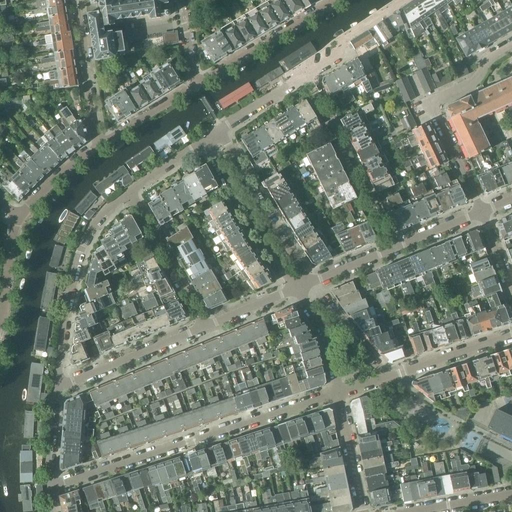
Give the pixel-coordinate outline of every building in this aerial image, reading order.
[(64,0),(39,0),(36,1),(37,9),(65,5),(64,0)] [(168,4),(167,0),(89,0),(90,5),(94,4),(94,5),(95,4),(96,13),(87,14),(94,61),(116,57),(115,53),(124,52),(124,50),(122,43),(119,44),(118,40),(122,40),(122,38),(121,33),(121,32),(112,34),(111,32),(103,33),(102,26),(124,23),(123,19),(148,15),(149,20),(161,18),(160,17),(167,16),(168,16),(168,15),(169,15),(169,14),(169,13),(169,12),(168,12),(167,11),(166,4),(168,4)] [(292,16),(281,0),(270,0),(267,2),(280,23),(292,16)] [(304,9),(298,0),(281,0),(292,16),(304,9)] [(314,3),(312,0),(298,0),(304,9),(314,3)] [(427,17),(418,0),(413,0),(410,3),(418,22),(426,34),(427,36),(429,34),(426,29),(432,25),(429,18),(427,17)] [(441,14),(433,0),(418,0),(427,17),(434,12),(442,30),(448,28),(441,14)] [(447,5),(444,0),(433,0),(441,14),(450,8),(447,5)] [(495,4),(491,0),(485,4),(488,8),(495,4)] [(267,2),(255,9),(268,30),(280,23),(267,2)] [(418,22),(410,3),(401,9),(412,33),(418,29),(423,37),(426,34),(418,22)] [(488,8),(485,4),(479,8),(482,12),(488,8)] [(65,5),(37,9),(33,10),(34,15),(47,13),(48,17),(66,14),(65,5)] [(511,6),(503,12),(511,28),(511,6)] [(255,9),(244,16),(257,37),(268,30),(255,9)] [(413,37),(412,33),(401,9),(392,15),(398,27),(403,25),(409,39),(413,37)] [(474,11),(467,15),(470,20),(476,16),(474,11)] [(511,31),(511,28),(503,12),(493,17),(504,36),(511,31)] [(66,14),(48,17),(48,21),(36,23),(37,27),(68,22),(66,14)] [(470,20),(467,15),(461,19),(463,24),(470,20)] [(257,37),(244,16),(232,22),(245,44),(257,37)] [(389,17),(382,21),(391,36),(398,31),(389,17)] [(493,17),(484,23),(494,41),(504,36),(493,17)] [(382,21),(366,31),(368,34),(370,32),(377,44),(378,46),(392,37),(391,36),(382,21)] [(68,22),(37,27),(35,28),(36,32),(50,30),(50,35),(69,32),(68,22)] [(245,44),(232,22),(221,30),(234,51),(245,44)] [(484,23),(475,28),(485,46),(494,41),(484,23)] [(449,29),(452,36),(457,34),(454,27),(449,29)] [(475,28),(465,33),(476,52),(475,52),(476,53),(486,47),(485,46),(475,28)] [(234,51),(221,30),(211,36),(224,58),(226,56),(226,55),(234,51)] [(177,43),(176,32),(173,33),(173,32),(173,31),(173,32),(173,33),(163,35),(163,37),(165,44),(174,43),(174,44),(175,44),(175,43),(177,43)] [(368,34),(366,31),(349,42),(354,50),(364,44),(367,49),(377,44),(370,32),(368,34)] [(13,32),(3,34),(4,43),(14,41),(13,32)] [(69,32),(50,35),(51,39),(37,42),(38,46),(46,45),(71,41),(69,32)] [(476,52),(465,33),(455,39),(466,57),(475,52),(476,52)] [(224,58),(211,36),(201,42),(205,50),(203,52),(205,56),(208,54),(213,63),(221,59),(224,58)] [(71,41),(46,45),(46,49),(53,48),(53,52),(72,49),(71,41)] [(13,42),(3,44),(4,52),(14,51),(13,42)] [(280,62),(287,72),(317,53),(310,43),(280,62)] [(73,58),(72,49),(53,52),(54,57),(40,59),(41,63),(73,58)] [(420,54),(413,58),(412,58),(417,70),(426,66),(424,61),(420,54)] [(73,58),(41,63),(37,64),(33,65),(34,69),(38,68),(43,68),(43,69),(51,67),(55,66),(56,70),(75,67),(73,58)] [(356,59),(343,66),(355,87),(361,84),(366,93),(371,90),(370,88),(368,81),(364,73),(363,71),(356,59)] [(160,68),(173,89),(175,87),(183,82),(177,73),(178,73),(175,69),(170,61),(160,68)] [(249,82),(256,92),(286,73),(280,62),(249,82)] [(469,74),(464,64),(454,68),(459,79),(469,74)] [(355,87),(343,66),(332,73),(349,103),(354,100),(349,91),(355,87)] [(75,67),(56,70),(57,75),(42,77),(43,82),(76,76),(75,67)] [(173,89),(160,68),(149,74),(151,77),(162,95),(170,90),(170,91),(173,89)] [(419,80),(429,75),(426,68),(415,73),(419,80)] [(372,70),(364,73),(368,81),(370,88),(371,88),(379,85),(372,70)] [(349,103),(332,73),(327,77),(322,80),(321,83),(331,102),(338,98),(343,107),(349,103)] [(437,89),(451,83),(448,76),(442,79),(439,73),(432,76),(437,89)] [(429,75),(419,80),(422,87),(432,82),(429,75)] [(78,85),(76,76),(43,82),(44,87),(53,85),(53,89),(59,88),(78,85)] [(511,76),(484,89),(478,92),(445,107),(446,109),(445,110),(468,159),(476,155),(480,153),(489,149),(489,150),(491,149),(490,149),(478,124),(477,124),(475,119),(511,102),(511,76)] [(162,95),(151,77),(140,84),(151,102),(162,95)] [(398,89),(409,84),(405,77),(395,82),(398,89)] [(218,101),(224,111),(255,93),(248,82),(218,101)] [(436,89),(432,82),(422,87),(425,94),(436,89)] [(151,102),(140,84),(134,88),(133,85),(125,89),(138,110),(151,102)] [(412,91),(409,84),(398,89),(401,96),(412,91)] [(138,110),(125,89),(115,95),(128,117),(131,115),(130,115),(138,110)] [(415,99),(412,91),(401,96),(405,103),(415,99)] [(128,117),(115,95),(105,102),(110,110),(109,110),(112,114),(117,122),(125,118),(126,118),(128,117)] [(19,97),(10,99),(11,106),(20,104),(20,105),(24,104),(23,97),(19,98),(19,97)] [(9,99),(0,101),(0,102),(1,108),(11,106),(9,99)] [(298,105),(295,107),(307,129),(309,133),(320,126),(316,117),(305,100),(304,101),(303,101),(302,101),(301,101),(300,101),(300,102),(299,102),(299,103),(298,104),(298,105)] [(376,101),(370,104),(373,110),(379,107),(376,101)] [(373,110),(370,104),(361,109),(364,115),(373,110)] [(288,112),(284,114),(297,136),(299,139),(304,136),(302,133),(307,129),(295,107),(294,107),(294,108),(292,106),(286,110),(288,112)] [(59,112),(63,117),(83,144),(87,142),(86,133),(85,128),(84,120),(83,119),(83,117),(75,118),(76,120),(72,115),(69,116),(64,108),(59,112)] [(367,122),(364,115),(360,117),(357,111),(340,121),(346,133),(367,122)] [(297,136),(284,114),(274,120),(288,145),(293,142),(291,139),(297,136)] [(416,126),(411,115),(408,116),(403,118),(400,120),(405,131),(416,126)] [(83,144),(63,117),(60,119),(62,121),(61,122),(65,128),(61,131),(76,150),(83,144)] [(288,145),(274,120),(263,126),(273,144),(276,148),(282,145),(284,148),(288,145)] [(367,122),(346,133),(351,143),(377,129),(376,127),(371,130),(367,122)] [(429,122),(417,128),(411,131),(413,136),(394,144),(396,149),(403,146),(433,132),(429,122)] [(153,144),(160,154),(186,135),(179,126),(153,144)] [(273,144),(263,126),(262,127),(259,129),(256,129),(253,130),(253,133),(252,134),(259,144),(267,158),(267,159),(278,152),(276,148),(273,144)] [(76,150),(61,131),(57,134),(52,128),(48,131),(59,144),(68,155),(76,150)] [(377,129),(351,143),(356,153),(378,142),(373,133),(378,131),(377,129)] [(46,135),(40,138),(61,160),(68,155),(59,144),(48,131),(45,134),(46,135)] [(421,150),(438,142),(433,132),(403,146),(405,151),(418,145),(421,150)] [(259,144),(252,134),(252,133),(248,136),(246,134),(241,137),(242,139),(241,140),(242,142),(239,144),(248,160),(249,160),(252,158),(254,162),(256,165),(262,161),(267,158),(259,144)] [(40,138),(33,145),(53,168),(61,161),(61,160),(40,138)] [(381,149),(378,142),(356,153),(361,163),(386,150),(384,147),(381,149)] [(438,142),(421,150),(423,155),(410,161),(409,159),(402,162),(405,169),(412,166),(443,152),(438,142)] [(322,160),(334,155),(332,151),(333,150),(332,147),(331,148),(329,144),(325,146),(305,155),(313,171),(325,166),(322,160)] [(34,154),(29,158),(46,174),(53,168),(33,145),(29,148),(34,154)] [(125,163),(130,170),(155,154),(150,147),(125,163)] [(511,154),(509,147),(503,149),(511,168),(511,154)] [(511,183),(511,168),(503,149),(498,152),(501,160),(496,162),(507,185),(511,183)] [(388,154),(386,150),(361,163),(365,173),(387,162),(384,156),(388,154)] [(46,174),(29,158),(24,152),(17,159),(19,160),(39,181),(46,174)] [(443,152),(412,166),(414,170),(427,164),(430,170),(447,162),(443,152)] [(480,153),(476,155),(478,160),(476,161),(480,170),(475,172),(484,192),(487,194),(496,190),(482,158),(480,153)] [(342,171),(340,167),(341,167),(340,164),(339,164),(334,155),(322,160),(325,166),(313,171),(319,182),(342,171)] [(488,156),(482,158),(496,190),(507,185),(496,162),(491,164),(488,156)] [(39,181),(19,160),(15,163),(20,168),(16,172),(32,188),(39,181)] [(391,170),(387,162),(365,173),(370,183),(389,174),(387,172),(391,170)] [(194,173),(205,194),(217,187),(206,165),(201,167),(198,167),(195,168),(194,172),(194,173)] [(94,187),(99,194),(129,173),(123,166),(94,187)] [(32,188),(16,172),(13,175),(5,168),(2,171),(5,174),(25,195),(32,188)] [(268,191),(288,180),(281,169),(261,183),(264,188),(266,189),(268,191)] [(336,187),(347,182),(345,178),(346,177),(345,174),(344,175),(342,171),(319,182),(327,199),(338,193),(336,187)] [(205,194),(194,173),(190,175),(188,175),(187,175),(185,175),(185,176),(184,176),(183,177),(183,178),(182,179),(182,180),(182,181),(194,201),(206,195),(205,194)] [(440,176),(454,207),(464,203),(466,200),(456,180),(450,183),(446,173),(440,176)] [(25,195),(5,174),(2,177),(7,182),(3,186),(18,202),(25,195)] [(132,180),(129,175),(128,174),(122,179),(126,184),(132,180)] [(398,183),(394,176),(391,178),(389,174),(370,183),(372,187),(373,187),(376,193),(388,188),(398,183)] [(438,188),(432,190),(442,212),(454,207),(440,176),(434,178),(438,188)] [(288,180),(268,191),(271,195),(270,199),(272,203),(294,190),(288,180)] [(194,201),(182,181),(178,183),(175,183),(172,184),(171,187),(170,188),(171,189),(182,209),(194,203),(194,201)] [(355,198),(354,194),(355,194),(353,191),(352,192),(347,182),(336,187),(338,193),(327,199),(332,210),(355,198)] [(422,183),(415,186),(430,217),(442,212),(432,190),(426,192),(422,183)] [(430,217),(415,186),(410,188),(414,197),(408,200),(418,222),(420,222),(420,223),(424,221),(424,220),(430,217)] [(392,195),(388,188),(376,193),(380,201),(392,195)] [(183,210),(182,209),(171,189),(167,191),(166,191),(164,190),(163,191),(162,191),(161,192),(160,193),(160,194),(159,195),(159,196),(159,197),(171,217),(183,210)] [(280,211),(300,199),(294,190),(272,203),(275,208),(278,209),(280,211)] [(74,210),(81,216),(97,197),(91,191),(74,210)] [(311,193),(306,196),(305,197),(307,201),(314,198),(313,197),(311,193)] [(398,193),(392,196),(406,227),(418,222),(408,200),(402,202),(398,193)] [(171,217),(159,197),(156,196),(153,198),(152,202),(148,204),(160,226),(172,220),(171,217)] [(406,227),(392,196),(386,198),(389,206),(383,208),(390,224),(393,230),(396,232),(397,231),(406,227)] [(300,199),(280,211),(282,215),(282,218),(284,222),(306,209),(300,199)] [(213,207),(207,210),(203,212),(209,222),(230,210),(228,206),(225,205),(223,201),(218,204),(213,207)] [(312,219),(306,209),(284,222),(287,227),(290,228),(292,231),(312,219)] [(230,210),(209,222),(215,232),(234,221),(232,218),(233,215),(230,210)] [(93,215),(89,211),(88,211),(84,216),(88,220),(93,215)] [(54,240),(64,245),(80,217),(70,212),(54,240)] [(365,244),(354,221),(350,213),(344,216),(348,224),(343,226),(355,249),(365,244)] [(120,222),(132,244),(143,238),(131,216),(130,216),(130,215),(128,215),(124,217),(124,219),(119,221),(120,222)] [(375,238),(364,216),(354,221),(365,244),(373,241),(374,241),(375,238)] [(511,235),(511,232),(506,217),(498,221),(497,223),(503,240),(507,249),(511,247),(511,243),(510,244),(508,237),(511,235)] [(312,219),(292,231),(295,235),(294,238),(297,242),(318,229),(312,219)] [(236,225),(234,221),(215,232),(221,242),(242,230),(239,226),(236,225)] [(132,244),(120,222),(113,226),(114,228),(113,228),(109,230),(111,234),(122,253),(133,246),(132,244)] [(177,227),(177,228),(179,231),(186,227),(184,223),(177,227)] [(343,226),(342,224),(331,229),(332,232),(333,232),(335,235),(334,235),(340,246),(344,253),(355,249),(343,226)] [(179,231),(170,237),(167,239),(173,250),(193,238),(186,227),(179,231)] [(167,239),(170,237),(166,229),(162,230),(167,239)] [(318,229),(297,242),(300,247),(303,247),(305,251),(324,239),(318,229)] [(245,235),(242,230),(221,242),(226,252),(227,252),(246,241),(244,238),(245,235)] [(478,232),(476,231),(461,237),(464,246),(469,244),(473,253),(478,251),(479,255),(485,252),(478,232)] [(122,253),(111,234),(109,234),(105,235),(105,236),(105,238),(105,239),(104,239),(104,238),(100,241),(104,247),(113,263),(124,256),(122,253)] [(464,246),(461,237),(450,242),(457,263),(465,260),(464,256),(473,253),(469,244),(464,246)] [(198,249),(193,238),(173,250),(179,260),(198,249)] [(324,239),(305,251),(303,252),(308,259),(329,246),(324,239)] [(227,252),(228,254),(234,262),(254,250),(251,246),(248,245),(246,241),(227,252)] [(457,263),(450,242),(439,246),(449,270),(450,274),(454,272),(452,266),(457,263)] [(48,266),(58,268),(64,247),(55,244),(48,266)] [(332,251),(329,246),(308,259),(312,264),(315,265),(344,253),(340,246),(332,251)] [(430,249),(428,250),(436,269),(442,266),(444,273),(449,270),(439,246),(430,249)] [(113,263),(104,247),(96,251),(92,254),(95,258),(102,271),(104,276),(116,269),(113,263)] [(198,249),(179,260),(185,271),(204,259),(198,249)] [(222,255),(224,254),(223,253),(219,255),(215,250),(212,252),(215,259),(222,255)] [(254,250),(234,262),(240,271),(259,261),(257,258),(257,254),(254,250)] [(428,250),(418,255),(432,290),(436,288),(430,272),(436,270),(436,269),(428,250)] [(418,255),(407,259),(415,279),(422,276),(424,280),(423,280),(430,299),(435,297),(432,290),(418,255)] [(136,265),(138,269),(130,273),(133,278),(160,267),(153,256),(152,256),(136,265)] [(95,258),(91,260),(85,284),(85,283),(88,288),(94,286),(96,274),(102,271),(95,258)] [(491,267),(488,258),(476,262),(469,265),(472,274),(491,267)] [(216,261),(208,266),(204,259),(185,271),(190,280),(210,269),(218,264),(216,261)] [(407,259),(396,264),(408,294),(413,292),(410,286),(408,282),(415,279),(407,259)] [(259,261),(240,271),(246,281),(267,269),(264,265),(261,264),(259,261)] [(396,264),(386,268),(394,287),(400,285),(402,289),(401,289),(404,295),(408,294),(396,264)] [(133,278),(125,281),(128,287),(129,286),(130,287),(143,281),(145,285),(165,277),(160,267),(133,278)] [(477,283),(495,276),(491,267),(472,274),(475,284),(477,283)] [(394,287),(386,268),(376,272),(379,282),(380,286),(382,291),(380,292),(380,293),(384,303),(392,300),(388,290),(394,287)] [(210,269),(190,280),(196,291),(216,279),(210,269)] [(270,274),(267,269),(246,281),(253,291),(273,283),(273,282),(270,277),(270,274)] [(41,309),(52,310),(58,274),(47,272),(41,309)] [(379,282),(376,272),(370,274),(374,284),(379,282)] [(229,280),(225,274),(221,276),(224,283),(229,280)] [(374,284),(370,274),(365,276),(367,281),(368,286),(374,284)] [(473,293),(497,284),(495,276),(477,283),(478,286),(471,289),(473,293)] [(165,277),(145,285),(146,290),(137,294),(139,298),(142,297),(146,295),(152,293),(157,291),(160,299),(174,293),(165,277)] [(216,279),(196,291),(202,301),(221,289),(216,279)] [(107,280),(94,286),(88,288),(84,290),(88,302),(111,293),(112,293),(107,280)] [(354,288),(357,287),(355,281),(333,290),(332,293),(336,299),(355,291),(354,288)] [(497,284),(473,293),(473,295),(472,295),(473,298),(481,295),(483,299),(486,298),(490,296),(500,292),(497,284)] [(363,289),(355,291),(336,299),(342,308),(361,300),(359,294),(370,290),(369,287),(363,289)] [(226,298),(221,289),(202,301),(206,308),(209,309),(228,301),(234,298),(232,295),(226,298)] [(419,302),(415,297),(413,292),(408,294),(412,305),(419,302)] [(511,321),(505,304),(500,306),(498,302),(503,300),(500,292),(490,296),(501,327),(510,324),(511,321)] [(111,293),(88,302),(81,305),(80,307),(82,312),(79,313),(81,317),(103,309),(115,304),(111,293)] [(187,316),(174,293),(160,299),(163,305),(162,305),(171,325),(186,319),(187,316)] [(384,303),(380,293),(375,295),(379,305),(380,304),(384,303)] [(463,305),(467,304),(464,296),(462,297),(459,298),(458,298),(460,302),(462,302),(463,305)] [(490,296),(486,298),(490,309),(484,311),(491,330),(501,327),(490,296)] [(158,307),(154,297),(148,300),(160,329),(171,325),(162,305),(158,307)] [(128,298),(124,300),(139,338),(150,334),(142,314),(138,316),(132,303),(130,304),(128,298)] [(361,300),(342,308),(348,316),(368,309),(364,299),(361,300)] [(139,338),(124,300),(121,301),(123,306),(120,308),(125,321),(121,323),(129,342),(139,338)] [(146,312),(142,314),(150,334),(160,329),(148,300),(142,302),(146,312)] [(395,310),(392,300),(384,303),(385,307),(386,310),(388,313),(395,310)] [(412,305),(410,305),(412,312),(421,309),(419,302),(412,305)] [(469,309),(467,304),(463,305),(466,313),(469,312),(470,315),(466,317),(466,318),(464,318),(471,337),(481,333),(473,310),(472,308),(469,309)] [(412,312),(410,305),(401,308),(403,315),(412,312)] [(277,323),(297,316),(296,312),(295,312),(294,308),(291,307),(274,314),(276,319),(271,321),(272,325),(277,323)] [(491,330),(484,311),(482,312),(480,307),(473,310),(481,333),(491,330)] [(103,309),(81,317),(77,319),(78,323),(76,324),(75,329),(76,331),(98,323),(96,319),(106,315),(103,309)] [(372,319),(368,309),(348,316),(354,325),(372,319)] [(447,322),(441,324),(448,344),(459,341),(450,315),(449,311),(448,310),(443,312),(447,322)] [(471,337),(464,318),(457,321),(453,310),(449,311),(450,315),(459,341),(471,337)] [(448,344),(441,324),(434,326),(429,311),(424,312),(428,324),(436,348),(448,344)] [(298,316),(297,316),(277,323),(278,327),(285,325),(286,330),(288,329),(303,324),(303,323),(301,319),(299,319),(298,316)] [(34,349),(45,351),(50,318),(40,317),(34,349)] [(378,317),(372,319),(354,325),(356,327),(360,332),(388,322),(387,319),(382,320),(379,321),(378,317)] [(402,318),(388,322),(360,332),(366,339),(387,332),(385,328),(398,324),(399,324),(404,323),(402,318)] [(267,332),(265,328),(264,323),(262,319),(253,323),(262,343),(266,342),(264,337),(268,335),(267,332)] [(101,329),(102,329),(101,326),(99,322),(98,323),(76,331),(75,332),(76,336),(74,337),(73,342),(74,345),(93,337),(91,333),(101,329)] [(129,342),(121,323),(110,327),(106,328),(107,329),(107,331),(114,348),(129,342)] [(262,343),(253,323),(245,326),(251,342),(256,340),(258,345),(262,343)] [(425,352),(419,332),(416,323),(411,324),(414,333),(407,335),(410,342),(414,356),(425,352)] [(303,324),(288,329),(289,333),(284,335),(285,339),(308,331),(305,325),(303,324)] [(436,348),(428,324),(425,325),(426,329),(419,332),(425,352),(436,348)] [(245,326),(236,330),(245,350),(249,349),(247,344),(251,342),(245,326)] [(245,350),(236,330),(227,334),(234,349),(238,347),(240,352),(245,350)] [(107,331),(93,337),(96,344),(97,349),(99,353),(100,354),(114,348),(107,331)] [(308,331),(285,339),(281,340),(283,345),(290,342),(291,346),(314,339),(312,334),(309,333),(309,331),(308,331)] [(387,332),(366,339),(368,342),(372,346),(404,336),(407,335),(406,331),(395,334),(388,336),(387,332)] [(234,349),(227,334),(219,337),(227,358),(232,356),(230,351),(234,349)] [(397,342),(404,340),(404,336),(372,346),(378,354),(399,346),(397,342)] [(93,338),(93,337),(74,345),(74,346),(72,347),(70,364),(72,366),(89,359),(82,343),(93,338)] [(219,337),(210,341),(217,356),(221,354),(223,359),(227,358),(219,337)] [(314,339),(291,346),(294,355),(295,354),(318,347),(315,338),(314,339)] [(210,341),(202,344),(210,365),(214,363),(212,358),(217,356),(210,341)] [(399,346),(378,354),(387,363),(390,363),(414,356),(410,342),(405,344),(399,346)] [(202,344),(193,348),(199,364),(204,362),(206,367),(210,365),(202,344)] [(318,347),(295,354),(294,355),(295,359),(301,357),(302,361),(320,356),(318,347)] [(511,374),(511,347),(502,351),(510,375),(511,374)] [(193,348),(184,352),(193,372),(197,371),(195,366),(199,364),(193,348)] [(510,375),(502,351),(492,354),(498,373),(504,371),(506,376),(510,375)] [(193,372),(184,352),(175,355),(182,371),(187,369),(189,374),(193,372)] [(492,354),(482,358),(490,382),(494,381),(492,376),(498,373),(492,354)] [(182,371),(175,355),(174,356),(167,359),(175,379),(178,387),(180,391),(186,388),(179,372),(181,372),(182,371)] [(303,366),(293,369),(295,374),(322,365),(320,356),(302,361),(303,366)] [(482,358),(471,361),(478,380),(483,378),(487,389),(491,388),(490,382),(482,358)] [(167,359),(158,362),(165,378),(169,376),(171,382),(175,379),(167,359)] [(478,380),(471,361),(460,365),(468,390),(471,397),(475,396),(470,383),(478,380)] [(158,362),(149,366),(158,386),(162,385),(160,380),(165,378),(158,362)] [(27,401),(38,403),(44,364),(32,363),(27,401)] [(292,396),(284,368),(283,365),(278,367),(282,379),(279,380),(285,398),(292,396)] [(325,382),(324,374),(297,382),(295,374),(293,369),(292,365),(284,368),(292,396),(324,385),(325,382)] [(322,365),(295,374),(297,382),(324,374),(322,365)] [(460,365),(449,369),(455,388),(462,386),(464,392),(468,390),(460,365)] [(149,366),(141,370),(147,386),(152,384),(154,388),(158,386),(149,366)] [(455,388),(449,369),(437,373),(445,397),(449,396),(447,391),(455,388)] [(147,386),(141,370),(132,373),(141,394),(145,392),(143,387),(147,386)] [(285,398),(279,380),(275,381),(271,370),(267,371),(277,401),(285,398)] [(277,401),(267,371),(263,373),(267,383),(263,385),(269,403),(277,401)] [(132,373),(123,377),(130,393),(135,391),(137,396),(141,394),(132,373)] [(437,373),(426,376),(432,396),(440,393),(441,399),(445,397),(437,373)] [(262,406),(253,379),(252,375),(248,376),(252,388),(248,390),(254,408),(262,406)] [(254,408),(248,390),(245,391),(240,376),(236,377),(236,378),(246,411),(254,408)] [(432,396),(426,376),(412,381),(411,385),(434,402),(435,402),(432,396)] [(130,393),(123,377),(115,381),(123,401),(128,399),(126,395),(130,393)] [(246,411),(236,378),(233,379),(235,385),(234,385),(236,393),(232,395),(238,413),(246,411)] [(269,403),(263,385),(260,386),(257,378),(253,379),(262,406),(269,403)] [(123,401),(115,381),(106,384),(113,400),(117,398),(119,403),(123,401)] [(106,384),(97,388),(106,408),(110,407),(108,402),(113,400),(106,384)] [(106,408),(97,388),(89,392),(93,401),(96,408),(100,406),(102,410),(106,408)] [(170,389),(164,391),(160,392),(162,398),(172,394),(170,389)] [(86,404),(93,401),(89,392),(66,401),(64,404),(64,409),(85,410),(86,404)] [(238,413),(232,395),(231,392),(227,393),(228,398),(224,400),(229,416),(238,413)] [(229,416),(224,400),(219,401),(217,396),(213,398),(220,419),(229,416)] [(367,434),(386,430),(400,427),(393,421),(375,425),(370,401),(366,397),(359,399),(367,434)] [(220,419),(213,398),(209,399),(210,404),(206,405),(211,422),(220,419)] [(367,434),(359,399),(353,401),(350,404),(357,436),(367,434)] [(211,422),(206,405),(201,407),(199,402),(195,403),(202,425),(211,422)] [(202,425),(195,403),(191,405),(192,410),(187,411),(193,428),(202,425)] [(471,410),(471,406),(454,410),(453,414),(452,414),(465,421),(471,410)] [(193,428),(187,411),(183,413),(181,408),(177,409),(184,431),(193,428)] [(84,422),(85,410),(64,409),(63,420),(84,422)] [(184,431),(177,409),(172,411),(174,416),(169,417),(175,434),(184,431)] [(328,409),(318,412),(330,446),(331,450),(339,447),(337,439),(332,441),(328,430),(335,428),(332,410),(328,409)] [(24,438),(33,438),(34,412),(26,411),(24,438)] [(511,418),(496,411),(488,427),(511,438),(511,418)] [(318,412),(310,415),(317,434),(321,433),(326,447),(330,446),(318,412)] [(175,434),(169,417),(164,419),(163,414),(159,415),(166,437),(175,434)] [(166,437),(159,415),(154,417),(156,422),(151,424),(156,440),(166,437)] [(317,434),(310,415),(302,417),(311,444),(315,443),(312,435),(317,434)] [(313,451),(311,444),(302,417),(294,420),(300,439),(304,438),(309,452),(313,451)] [(83,433),(84,422),(63,420),(62,431),(83,433)] [(156,440),(151,424),(147,425),(145,420),(140,421),(147,443),(156,440)] [(286,423),(297,457),(298,461),(302,460),(296,440),(300,439),(294,420),(286,423)] [(147,443),(140,421),(136,423),(138,428),(133,430),(138,446),(147,443)] [(286,423),(277,426),(284,444),(288,443),(293,458),(297,457),(286,423)] [(138,446),(133,430),(128,431),(127,426),(122,427),(129,449),(138,446)] [(277,426),(269,428),(282,466),(284,465),(285,465),(284,462),(280,446),(284,444),(277,426)] [(129,449),(122,427),(118,429),(120,434),(115,436),(120,452),(129,449)] [(282,466),(269,428),(261,431),(267,450),(271,449),(278,468),(282,466)] [(386,430),(367,434),(357,436),(359,444),(379,440),(378,436),(386,435),(385,432),(387,432),(386,430)] [(83,444),(83,433),(62,431),(61,443),(83,444)] [(253,434),(262,461),(262,462),(266,460),(266,458),(270,457),(267,450),(261,431),(253,434)] [(120,452),(115,436),(110,437),(108,432),(104,433),(111,455),(120,452)] [(111,455),(104,433),(100,435),(101,440),(97,442),(102,458),(111,455)] [(253,434),(245,436),(251,455),(255,454),(258,463),(262,461),(253,434)] [(245,436),(237,439),(247,471),(252,470),(247,457),(251,455),(245,436)] [(247,471),(237,439),(229,442),(235,461),(239,459),(243,473),(247,471)] [(379,440),(359,444),(360,452),(392,446),(391,441),(380,444),(379,440)] [(230,462),(235,461),(229,442),(220,444),(232,479),(233,482),(237,481),(233,468),(230,462)] [(82,456),(83,444),(61,443),(61,454),(82,456)] [(232,479),(220,444),(212,447),(218,466),(222,465),(224,471),(223,471),(227,481),(232,479)] [(395,445),(392,446),(360,452),(362,461),(383,456),(382,452),(391,451),(396,449),(395,445)] [(20,485),(33,485),(32,452),(30,452),(30,447),(22,447),(22,452),(20,452),(20,485)] [(212,447),(204,450),(214,479),(217,477),(214,467),(218,466),(212,447)] [(341,457),(339,447),(331,450),(329,451),(328,451),(320,453),(320,457),(314,458),(314,460),(309,461),(309,463),(341,457)] [(214,481),(214,479),(204,450),(196,452),(202,471),(206,470),(210,483),(214,481)] [(196,452),(188,455),(197,484),(202,483),(198,473),(202,471),(196,452)] [(81,465),(82,456),(61,454),(59,469),(62,471),(81,465)] [(392,454),(383,456),(362,461),(364,469),(393,462),(392,454)] [(197,484),(188,455),(180,458),(186,477),(190,475),(196,494),(200,493),(197,484)] [(341,457),(310,464),(311,469),(315,468),(315,466),(322,465),(323,468),(343,464),(341,457)] [(180,458),(171,460),(181,489),(185,488),(184,485),(182,478),(186,477),(180,458)] [(450,460),(451,465),(447,465),(448,470),(449,474),(452,493),(461,491),(456,466),(455,459),(450,460)] [(171,460),(163,463),(172,489),(176,487),(178,494),(182,492),(181,489),(171,460)] [(398,462),(393,462),(364,469),(366,477),(386,473),(385,469),(394,467),(398,465),(398,462)] [(452,493),(449,474),(445,475),(443,462),(438,463),(444,494),(452,493)] [(163,463),(155,466),(168,503),(172,502),(168,490),(172,489),(163,463)] [(436,496),(433,479),(432,472),(428,473),(426,463),(421,464),(424,475),(428,497),(436,496)] [(436,478),(433,479),(436,496),(444,494),(438,463),(434,464),(436,478)] [(343,464),(323,468),(323,473),(310,475),(311,479),(344,472),(343,464)] [(497,468),(490,464),(493,483),(499,482),(497,468)] [(462,473),(460,465),(456,466),(461,491),(469,490),(466,472),(462,473)] [(469,466),(466,472),(469,490),(487,486),(484,473),(486,473),(485,469),(476,471),(475,465),(469,466)] [(159,504),(159,505),(160,506),(168,503),(155,466),(147,468),(154,487),(158,486),(163,503),(159,504)] [(154,487),(147,468),(138,471),(143,488),(148,486),(152,498),(156,496),(154,487)] [(137,498),(138,502),(141,511),(145,509),(138,489),(143,488),(138,471),(129,474),(137,498)] [(344,472),(311,479),(305,481),(306,485),(326,480),(327,484),(346,480),(344,472)] [(387,476),(386,473),(366,477),(367,485),(394,479),(393,475),(387,476)] [(129,474),(120,477),(125,493),(130,492),(133,500),(137,498),(129,474)] [(419,499),(416,476),(415,475),(407,476),(411,500),(419,499)] [(424,475),(416,476),(419,499),(428,497),(424,475)] [(411,500),(407,476),(402,477),(403,483),(400,484),(401,489),(401,493),(402,497),(403,502),(411,500)] [(124,506),(123,503),(121,495),(125,493),(120,477),(111,480),(119,504),(120,507),(124,506)] [(398,478),(394,479),(367,485),(369,492),(389,488),(388,485),(399,482),(398,478)] [(120,507),(119,504),(111,480),(102,483),(107,499),(112,498),(116,511),(119,511),(121,511),(120,507)] [(346,480),(327,484),(328,487),(315,490),(316,494),(347,488),(346,480)] [(102,483),(93,486),(101,511),(106,511),(102,501),(107,499),(102,483)] [(23,511),(26,511),(33,511),(30,485),(21,486),(23,511)] [(311,511),(312,511),(311,507),(307,492),(303,493),(302,485),(298,486),(298,487),(299,493),(303,511),(311,511)] [(101,511),(93,486),(83,489),(86,498),(87,502),(88,505),(94,503),(96,511),(101,511)] [(303,511),(299,493),(298,487),(294,488),(295,492),(291,493),(291,494),(294,511),(303,511)] [(347,488),(316,494),(317,498),(329,496),(329,499),(349,495),(347,488)] [(389,492),(389,488),(369,492),(370,500),(401,493),(401,489),(389,492)] [(62,507),(80,504),(78,491),(60,497),(62,507)] [(264,506),(261,507),(261,511),(270,511),(267,498),(266,493),(266,491),(261,492),(264,506)] [(402,497),(401,493),(370,500),(371,505),(375,508),(393,504),(392,500),(402,497)] [(294,511),(291,494),(283,496),(286,511),(294,511)] [(247,502),(243,503),(245,511),(253,511),(251,497),(250,495),(246,496),(247,502)] [(349,495),(329,499),(330,503),(311,507),(312,511),(324,508),(351,503),(349,495)] [(286,511),(283,496),(275,497),(276,498),(278,511),(286,511)] [(255,497),(251,497),(253,511),(261,511),(261,507),(257,508),(255,497)] [(278,511),(276,498),(272,499),(271,497),(267,498),(270,511),(278,511)] [(169,509),(168,503),(160,506),(161,511),(169,510),(169,509)] [(245,511),(243,503),(235,504),(236,511),(245,511)] [(324,508),(312,511),(311,511),(325,511),(332,511),(331,511),(346,511),(350,511),(352,509),(351,503),(324,508)]
